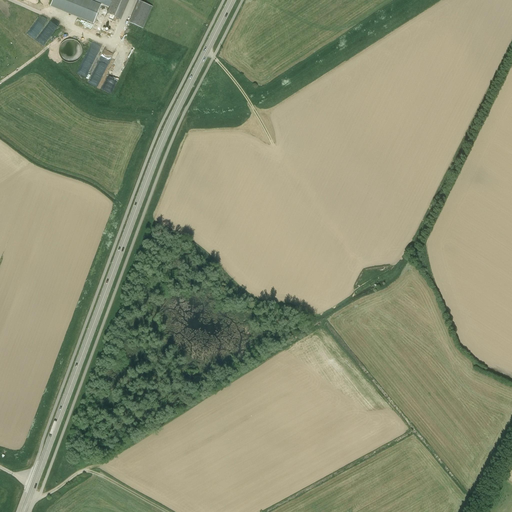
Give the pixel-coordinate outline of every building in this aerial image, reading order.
[(84,0),(77,17),(93,24),(101,5),(89,0),(84,0)] [(92,0),(100,3),(110,7),(105,18),(117,23),(126,0),(92,0)] [(138,1),(129,23),(143,29),(152,7),(138,1)] [(51,19),(43,30),(33,23),(26,34),(44,46),(59,24),(51,19)] [(81,59),(80,43),(61,44),(61,50),(64,50),(64,55),(65,55),(66,60),(81,59)] [(102,52),(88,83),(98,87),(113,51),(105,47),(103,52),(102,52)] [(101,90),(112,94),(117,81),(106,77),(101,90)]
